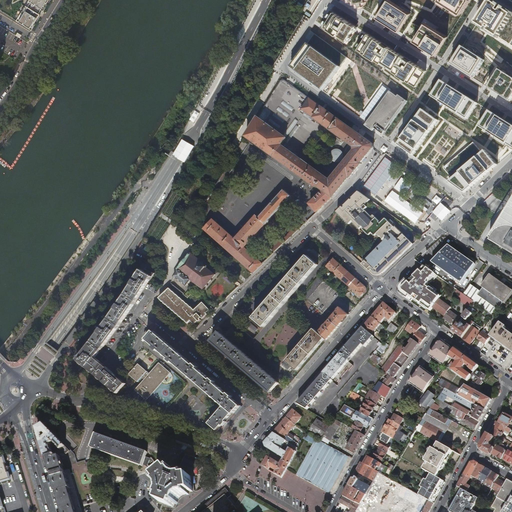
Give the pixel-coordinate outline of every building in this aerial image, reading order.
[(28,0),(28,1),(41,9),(45,2),(46,3),(48,0),(28,0)] [(367,0),(348,0),(362,8),(367,0)] [(410,14),(388,0),(387,0),(377,18),(399,32),(410,14)] [(470,0),(440,0),(462,13),(470,0)] [(477,23),(511,45),(511,13),(491,1),(477,23)] [(16,20),(29,28),(33,21),(34,22),(37,18),(35,17),(38,13),(25,5),(16,20)] [(356,26),(330,10),(321,25),(346,42),(356,26)] [(447,37),(425,23),(414,41),(436,55),(447,37)] [(308,43),(290,67),(295,70),(323,90),(341,66),(347,57),(314,33),(308,43)] [(426,71),(368,34),(358,49),(416,86),(426,71)] [(462,46),(451,64),(473,78),(485,60),(462,46)] [(371,103),(388,77),(356,56),(351,63),(358,67),(354,72),(351,70),(350,73),(346,71),(330,94),(336,98),(334,101),(339,104),(353,83),(349,80),(352,75),(359,80),(352,91),(371,103)] [(511,77),(499,70),(488,87),(510,102),(511,98),(511,77)] [(281,80),(259,116),(246,136),(316,187),(317,186),(324,190),(333,197),(350,177),(374,148),(373,144),(322,106),(309,97),(285,79),(281,80)] [(478,103),(441,80),(431,96),(467,119),(478,103)] [(398,96),(390,91),(367,123),(383,134),(386,131),(385,130),(407,100),(399,94),(398,96)] [(423,109),(398,144),(413,155),(438,120),(423,109)] [(511,124),(489,110),(479,126),(511,147),(511,124)] [(452,178),(449,181),(464,193),(497,165),(485,150),(482,153),(474,143),(443,168),(452,178)] [(424,216),(381,189),(398,161),(386,154),(362,193),(427,233),(449,199),(439,193),(424,216)] [(254,272),(264,263),(246,247),(292,196),(285,190),(260,218),(257,215),(236,239),(214,220),(205,229),(254,272)] [(310,203),(318,212),(333,197),(324,190),(322,192),(321,191),(320,193),(321,193),(310,203)] [(395,226),(397,224),(393,220),(391,222),(389,219),(383,224),(382,223),(383,223),(376,216),(374,218),(365,208),(372,201),(362,193),(343,210),(343,214),(341,215),(351,225),(355,221),(356,223),(355,224),(364,233),(366,231),(371,236),(373,234),(376,237),(378,235),(381,238),(382,237),(385,240),(384,241),(386,242),(370,257),(363,264),(373,273),(377,275),(378,276),(379,275),(382,275),(383,274),(384,273),(385,272),(384,271),(404,252),(405,253),(409,249),(408,248),(411,244),(413,245),(414,244),(413,242),(412,243),(395,226)] [(511,199),(491,234),(493,235),(493,234),(511,228),(511,199)] [(291,232),(293,235),(294,235),(303,226),(300,224),(293,230),(291,232)] [(511,228),(493,234),(493,235),(491,234),(490,236),(491,237),(491,238),(490,239),(493,240),(493,239),(504,245),(503,247),(511,252),(511,228)] [(291,232),(283,240),(286,242),(293,235),(291,232)] [(271,247),(276,252),(286,242),(283,240),(281,238),(271,247)] [(432,263),(462,284),(476,265),(449,246),(432,263)] [(384,271),(385,272),(405,253),(404,252),(384,271)] [(178,269),(191,280),(193,281),(193,282),(194,282),(197,284),(197,285),(198,285),(203,289),(207,285),(208,285),(207,284),(211,280),(212,280),(211,279),(215,275),(211,271),(211,270),(210,269),(210,270),(208,268),(207,267),(208,267),(206,266),(205,265),(205,264),(204,263),(205,262),(203,261),(202,262),(199,259),(200,259),(199,258),(199,259),(196,256),(197,256),(196,255),(195,256),(191,253),(190,254),(189,255),(187,258),(181,265),(181,266),(179,268),(178,269)] [(307,256),(253,318),(264,327),(318,265),(307,256)] [(327,266),(335,272),(341,265),(334,258),(327,266)] [(349,272),(341,265),(335,272),(342,279),(349,272)] [(449,284),(426,267),(416,280),(404,296),(428,313),(449,284)] [(178,269),(177,271),(174,276),(187,286),(191,280),(178,269)] [(140,272),(131,287),(127,294),(117,308),(113,315),(106,323),(95,338),(78,360),(94,373),(118,393),(127,383),(118,376),(104,363),(96,357),(108,342),(122,324),(129,313),(131,311),(154,275),(146,270),(146,271),(145,271),(143,273),(140,272)] [(356,278),(349,272),(342,279),(350,286),(356,278)] [(511,284),(509,288),(491,275),(482,286),(482,288),(483,288),(481,292),(479,294),(472,289),(474,287),(471,285),(464,294),(474,302),(484,309),(487,311),(491,314),(496,308),(499,310),(504,303),(505,304),(506,304),(511,294),(511,284)] [(308,300),(324,281),(319,276),(302,296),(308,300)] [(367,287),(356,278),(350,286),(361,295),(364,292),(365,293),(367,290),(367,287)] [(169,288),(160,299),(163,302),(163,301),(166,305),(167,304),(170,308),(171,308),(174,311),(177,314),(178,314),(181,317),(184,320),(185,320),(188,323),(191,320),(195,324),(199,321),(200,322),(201,320),(200,319),(202,318),(203,319),(208,314),(207,313),(210,310),(204,303),(196,311),(195,310),(194,310),(191,307),(188,304),(187,304),(184,301),(180,297),(180,298),(177,295),(173,291),(173,292),(169,288)] [(458,299),(470,307),(472,304),(474,302),(464,294),(462,293),(458,299)] [(445,317),(449,310),(451,308),(439,299),(433,308),(445,317)] [(474,309),(481,314),(482,312),(484,309),(474,302),(472,304),(476,307),(474,309)] [(396,313),(385,304),(373,318),(380,324),(384,320),(386,322),(388,319),(390,321),(396,313)] [(339,310),(331,319),(339,326),(349,314),(340,307),(338,309),(339,310)] [(453,313),(450,310),(444,319),(452,325),(458,316),(455,314),(456,313),(454,312),(453,313)] [(472,314),(467,310),(462,317),(466,320),(469,317),(469,318),(472,314)] [(380,329),(383,326),(380,324),(373,318),(364,328),(371,335),(378,327),(380,329)] [(324,327),(320,332),(326,338),(328,340),(339,326),(331,319),(326,324),(323,327),(324,327)] [(406,330),(414,336),(418,331),(421,327),(412,321),(406,330)] [(461,325),(458,323),(452,331),(463,339),(473,324),(474,323),(472,321),(469,326),(469,325),(467,328),(465,329),(464,327),(464,326),(464,325),(463,324),(462,324),(461,325)] [(397,328),(391,323),(387,329),(393,334),(397,328)] [(475,326),(473,324),(463,339),(471,345),(477,336),(477,335),(483,327),(477,323),(475,326)] [(491,337),(511,352),(511,334),(508,332),(510,330),(501,323),(491,337)] [(298,370),(326,338),(320,332),(315,328),(287,361),(298,370)] [(365,347),(374,337),(371,335),(364,328),(351,342),(360,349),(363,346),(365,347)] [(148,337),(153,332),(148,329),(144,334),(148,337)] [(153,332),(148,337),(147,339),(155,346),(154,347),(157,350),(158,351),(159,349),(168,358),(169,358),(168,360),(171,363),(172,363),(173,362),(222,404),(225,401),(230,405),(235,400),(232,397),(233,396),(231,394),(229,392),(228,394),(215,383),(216,381),(214,380),(212,378),(211,379),(198,368),(199,367),(197,365),(195,363),(194,365),(176,349),(154,331),(153,332)] [(419,344),(425,336),(418,331),(414,336),(412,339),(409,343),(410,344),(407,349),(406,348),(403,352),(388,373),(395,378),(419,344)] [(222,350),(221,351),(235,362),(269,392),(270,391),(271,392),(272,391),(273,392),(276,388),(275,387),(279,383),(220,332),(212,341),(222,350)] [(477,339),(485,345),(490,339),(482,333),(481,334),(477,339)] [(384,346),(379,341),(376,344),(379,347),(370,357),(370,358),(372,359),(372,360),(376,355),(380,351),(384,346)] [(358,351),(360,349),(351,342),(346,349),(348,351),(352,346),(358,351)] [(431,354),(442,362),(451,349),(441,342),(439,343),(431,354)] [(389,345),(386,343),(384,346),(380,351),(383,353),(389,345)] [(401,344),(383,369),(387,372),(388,373),(403,352),(406,348),(401,344)] [(349,362),(358,351),(352,346),(348,351),(346,349),(331,365),(344,373),(347,370),(348,370),(353,365),(349,362)] [(454,351),(451,349),(442,362),(445,364),(450,357),(454,351)] [(472,376),(470,374),(467,372),(465,371),(464,370),(464,369),(465,368),(467,366),(468,367),(470,368),(470,369),(470,370),(474,373),(476,370),(479,366),(456,349),(454,351),(450,357),(456,361),(454,364),(452,362),(448,368),(468,382),(471,378),(472,376)] [(382,360),(376,355),(372,360),(378,364),(382,360)] [(287,371),(291,367),(285,361),(281,365),(287,371)] [(135,367),(133,371),(130,374),(138,382),(142,378),(144,380),(136,390),(146,399),(147,400),(147,399),(146,398),(169,371),(170,372),(171,372),(159,362),(150,373),(139,363),(135,367)] [(339,379),(344,373),(331,365),(298,404),(308,410),(332,382),(337,386),(342,381),(339,379)] [(411,382),(422,390),(431,377),(420,369),(411,382)] [(479,372),(476,370),(474,373),(472,376),(471,378),(476,381),(476,382),(480,385),(481,385),(484,383),(483,382),(487,376),(482,373),(479,372)] [(146,398),(147,399),(170,372),(169,371),(146,398)] [(385,374),(388,375),(389,376),(385,381),(384,382),(389,385),(392,381),(394,383),(396,379),(395,378),(388,373),(387,372),(385,374)] [(434,379),(431,377),(422,390),(425,392),(434,379)] [(445,388),(458,396),(462,390),(442,379),(438,385),(438,386),(445,389),(445,388)] [(364,385),(359,383),(353,392),(358,395),(364,385)] [(384,384),(378,394),(381,396),(386,399),(391,389),(384,384)] [(486,411),(492,400),(485,396),(466,385),(462,390),(458,396),(478,406),(486,411)] [(376,405),(381,396),(378,394),(371,390),(366,399),(368,400),(376,405)] [(427,394),(424,393),(420,399),(422,400),(421,403),(427,407),(429,405),(432,407),(434,403),(436,401),(433,399),(435,395),(429,391),(427,394)] [(358,395),(353,392),(349,399),(354,401),(357,403),(360,396),(358,395)] [(350,408),(354,401),(349,399),(345,405),(350,408)] [(468,417),(469,416),(458,410),(438,399),(436,401),(434,403),(440,407),(463,419),(465,417),(467,418),(464,424),(475,430),(479,423),(468,417)] [(240,404),(235,400),(230,405),(235,409),(240,404)] [(373,412),(376,405),(368,400),(364,407),(373,412)] [(210,423),(218,430),(222,425),(224,426),(227,422),(226,421),(235,409),(230,405),(225,401),(222,404),(224,406),(210,423)] [(437,413),(440,407),(434,403),(432,407),(430,409),(431,409),(437,413)] [(368,428),(372,420),(369,418),(360,413),(350,408),(345,405),(340,412),(357,421),(364,425),(368,428)] [(478,406),(471,417),(480,422),(486,411),(478,406)] [(369,418),(373,412),(364,407),(360,413),(369,418)] [(404,417),(407,410),(400,407),(397,413),(404,417)] [(460,407),(458,410),(469,416),(471,412),(460,407)] [(457,427),(459,424),(437,413),(431,409),(424,420),(423,419),(418,427),(416,431),(438,443),(452,451),(461,456),(463,452),(442,440),(451,424),(457,427)] [(302,417),(293,410),(289,415),(298,422),(302,417)] [(511,418),(504,414),(499,423),(508,428),(511,421),(511,418)] [(291,431),(298,422),(289,415),(282,423),(291,431)] [(401,426),(404,419),(395,415),(392,421),(401,426)] [(417,416),(413,424),(418,427),(423,419),(417,416)] [(310,430),(323,438),(330,427),(329,427),(331,424),(325,420),(323,423),(317,419),(310,430)] [(329,445),(342,423),(335,419),(332,424),(322,441),(329,445)] [(404,419),(401,426),(403,427),(413,433),(415,434),(416,431),(418,427),(413,424),(404,419)] [(401,426),(392,421),(389,420),(382,433),(407,446),(412,438),(400,432),(403,427),(401,426)] [(363,428),(364,425),(357,421),(353,428),(361,433),(363,429),(363,428)] [(510,433),(511,430),(508,428),(499,423),(497,422),(496,424),(495,425),(493,427),(494,428),(493,429),(503,434),(507,436),(508,436),(509,434),(509,433),(510,433)] [(284,439),(286,436),(289,433),(291,431),(282,423),(274,433),(284,439)] [(57,446),(61,450),(62,450),(65,446),(45,424),(37,429),(46,458),(47,458),(54,456),(51,445),(52,443),(56,447),(57,446)] [(504,443),(506,440),(501,437),(503,434),(493,429),(493,430),(492,430),(490,432),(491,433),(490,435),(495,438),(498,440),(499,440),(504,443)] [(347,450),(355,454),(365,436),(357,431),(347,450)] [(391,439),(383,434),(384,434),(382,433),(381,432),(381,433),(383,434),(381,438),(382,438),(381,441),(388,445),(391,439)] [(284,439),(274,433),(266,441),(269,443),(270,442),(287,453),(289,448),(296,452),(298,447),(289,442),(284,439)] [(329,445),(307,433),(304,438),(313,444),(297,474),(330,492),(350,456),(329,445)] [(147,452),(136,448),(132,447),(108,438),(105,437),(96,434),(92,446),(95,447),(95,449),(112,455),(112,454),(119,456),(118,458),(139,465),(139,463),(143,464),(148,465),(150,459),(145,458),(147,452)] [(494,439),(495,438),(490,435),(487,434),(480,447),(481,451),(491,456),(492,454),(495,449),(491,447),(491,445),(494,439)] [(285,472),(296,452),(289,448),(287,453),(270,442),(269,443),(266,441),(265,443),(266,447),(284,458),(280,464),(268,457),(263,465),(269,470),(270,468),(276,471),(275,473),(282,478),(285,472)] [(391,447),(382,442),(382,443),(381,443),(380,446),(380,447),(381,447),(379,450),(395,459),(397,455),(398,455),(389,450),(391,447)] [(450,454),(452,451),(438,443),(434,450),(432,449),(425,462),(427,463),(423,470),(431,474),(428,480),(426,479),(421,487),(423,488),(420,495),(430,501),(433,503),(435,499),(434,499),(442,484),(443,485),(445,482),(434,476),(436,472),(437,472),(439,469),(441,470),(448,457),(447,456),(448,453),(450,454)] [(499,447),(497,446),(495,449),(492,454),(502,459),(507,450),(505,449),(505,450),(503,449),(505,446),(501,444),(499,447)] [(70,451),(65,446),(62,450),(66,454),(70,451)] [(511,452),(508,450),(503,459),(511,464),(511,463),(511,452)] [(378,453),(377,453),(374,457),(383,462),(387,455),(379,451),(378,453)] [(59,454),(54,456),(47,458),(53,478),(52,479),(57,493),(58,493),(63,511),(82,511),(79,501),(69,470),(64,471),(59,454)] [(186,454),(180,471),(183,474),(186,476),(191,477),(198,459),(197,459),(197,458),(187,454),(186,454)] [(383,464),(368,456),(364,464),(376,471),(379,467),(381,468),(383,464)] [(156,477),(168,467),(162,465),(150,459),(148,465),(152,472),(156,477)] [(0,511),(4,511),(0,497),(0,483),(10,481),(8,474),(7,474),(6,472),(9,472),(9,470),(9,469),(8,468),(5,469),(4,467),(6,466),(3,460),(0,460),(0,511)] [(464,475),(470,479),(472,476),(479,464),(475,462),(471,463),(464,475)] [(371,480),(374,481),(379,473),(376,471),(364,464),(362,463),(358,470),(358,471),(358,473),(362,475),(371,480)] [(492,471),(479,464),(472,476),(486,484),(485,485),(491,488),(499,475),(492,472),(492,471)] [(183,474),(180,471),(177,469),(173,474),(168,467),(156,477),(159,481),(158,482),(161,487),(162,491),(160,496),(162,497),(160,502),(164,503),(174,507),(176,502),(178,503),(180,498),(183,495),(188,494),(188,492),(193,492),(191,477),(186,476),(183,474)] [(380,491),(396,499),(403,486),(379,473),(374,481),(371,487),(367,495),(361,505),(357,511),(363,511),(365,510),(364,507),(366,503),(371,506),(375,498),(376,498),(380,491)] [(369,485),(371,480),(362,475),(359,480),(369,485)] [(469,493),(472,487),(467,485),(470,479),(464,475),(458,487),(469,493)] [(371,487),(369,485),(359,480),(359,479),(356,477),(355,478),(353,479),(353,478),(349,486),(359,491),(362,493),(367,495),(371,487)] [(505,483),(498,479),(492,488),(494,489),(500,492),(505,483)] [(511,496),(511,482),(507,480),(505,483),(500,492),(493,506),(503,511),(511,496)] [(353,501),(359,491),(349,486),(343,496),(353,501)] [(420,495),(403,486),(396,499),(397,500),(393,507),(398,510),(405,497),(416,503),(415,504),(417,505),(413,511),(423,511),(430,501),(420,495)] [(458,490),(457,489),(456,490),(456,492),(456,494),(457,495),(457,496),(458,497),(454,504),(454,507),(454,508),(453,507),(450,511),(473,511),(472,511),(479,499),(469,493),(458,487),(457,488),(458,489),(458,490)] [(203,511),(225,494),(229,498),(232,495),(226,488),(224,489),(196,511),(203,511)] [(362,493),(357,503),(361,505),(367,495),(362,493)] [(225,494),(203,511),(233,511),(237,509),(229,498),(225,494)] [(352,509),(350,511),(357,511),(361,505),(357,503),(356,503),(355,502),(353,501),(343,496),(340,502),(352,509)] [(511,511),(511,496),(503,511),(511,511)] [(429,511),(434,503),(433,503),(430,501),(423,511),(429,511)] [(154,511),(160,511),(164,503),(160,502),(155,511),(154,511)]
